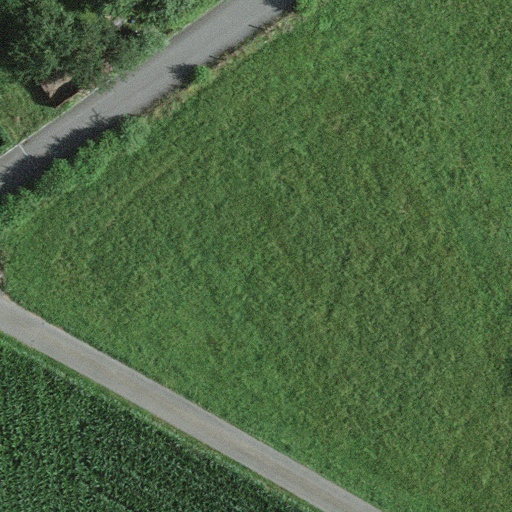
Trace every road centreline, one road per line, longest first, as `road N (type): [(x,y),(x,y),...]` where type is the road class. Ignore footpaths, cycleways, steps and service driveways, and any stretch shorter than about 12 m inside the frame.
road 1 (residential): [(0,312),(348,511)]
road 2 (residential): [(0,182),(266,0)]
